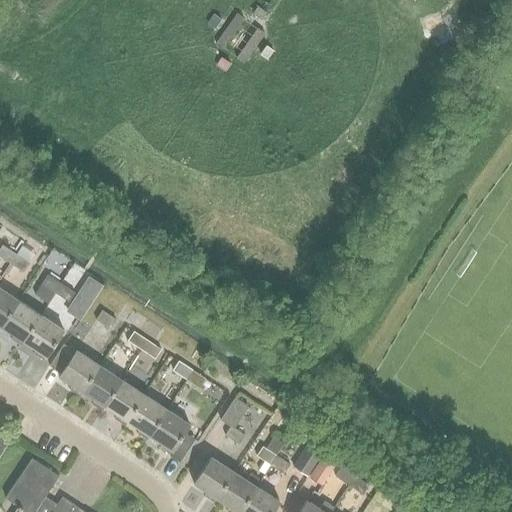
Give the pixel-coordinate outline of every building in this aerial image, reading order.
[(258,7),(253,14),(262,20),(267,13),(258,7)] [(237,12),(213,47),(221,52),(244,17),(237,12)] [(208,24),(215,29),(221,19),(214,15),(208,24)] [(237,62),(244,67),(267,33),(260,28),(237,62)] [(266,47),(261,55),(268,59),(273,51),(266,47)] [(230,63),(224,60),(219,68),(225,72),(230,63)] [(0,256),(10,263),(16,254),(3,245),(0,249),(0,256)] [(16,254),(10,263),(25,273),(31,263),(16,254)] [(55,293),(61,283),(48,274),(42,284),(55,293)] [(89,277),(68,310),(82,319),(103,286),(89,277)] [(61,283),(55,293),(70,303),(76,293),(61,283)] [(1,327),(18,301),(0,288),(0,329),(2,327),(1,327)] [(23,341),(40,315),(18,301),(1,327),(2,327),(14,335),(11,339),(21,345),(23,341)] [(111,330),(118,320),(103,311),(97,320),(111,330)] [(23,341),(36,349),(33,354),(44,360),(64,330),(40,315),(23,341)] [(142,350),(148,340),(136,332),(129,341),(142,350)] [(148,340),(142,350),(157,359),(163,350),(148,340)] [(82,392),(100,365),(77,350),(76,351),(64,344),(50,365),(62,373),(59,377),(72,386),(69,390),(79,397),(82,393),(83,392),(82,392)] [(187,379),(193,370),(180,361),(173,370),(187,379)] [(104,407),(122,380),(100,365),(82,392),(83,392),(82,393),(94,401),(92,405),(101,411),(104,407)] [(193,370),(187,379),(202,389),(208,379),(193,370)] [(127,421),(145,395),(122,380),(104,407),(117,415),(114,420),(125,427),(128,422),(127,421)] [(150,436),(167,410),(145,395),(127,421),(128,422),(140,430),(137,435),(147,441),(151,437),(150,436)] [(239,446),(246,436),(235,429),(250,407),(237,398),(222,421),(232,428),(226,437),(239,446)] [(150,436),(151,437),(163,445),(160,449),(181,463),(195,440),(185,433),(191,425),(167,410),(150,436)] [(0,447),(4,450),(10,441),(0,434),(0,447)] [(264,448),(258,458),(266,463),(260,472),(266,476),(272,467),(278,457),(285,446),(275,439),(268,451),(264,448)] [(310,443),(294,467),(310,477),(325,453),(310,443)] [(326,455),(311,478),(323,486),(339,463),(326,455)] [(278,457),(272,467),(285,475),(291,466),(278,457)] [(17,506),(12,511),(81,511),(62,499),(57,506),(45,498),(59,477),(31,458),(5,498),(17,506)] [(217,500),(234,473),(212,458),(194,485),(207,493),(204,498),(214,504),(217,500)] [(351,487),(357,477),(343,468),(337,478),(351,487)] [(242,511),(258,488),(254,486),(246,480),(234,473),(217,500),(230,508),(227,511),(242,511)] [(249,475),(246,480),(254,486),(258,480),(249,475)] [(357,477),(351,487),(365,496),(371,486),(357,477)] [(242,511),(274,511),(280,503),(258,488),(242,511)] [(308,502),(301,511),(334,511),(335,510),(324,503),(319,510),(308,502)]
